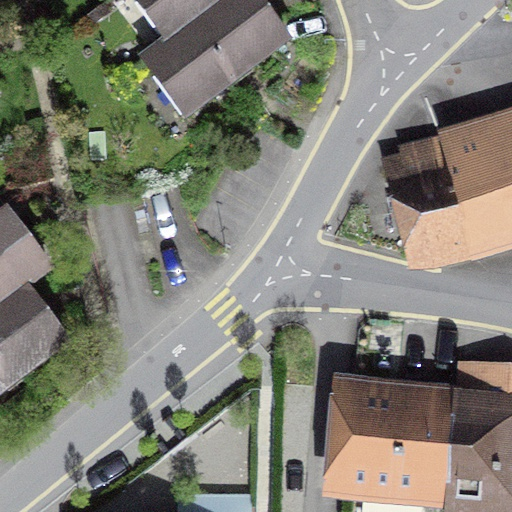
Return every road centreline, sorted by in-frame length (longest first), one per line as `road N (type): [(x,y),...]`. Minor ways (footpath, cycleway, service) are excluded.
road 1 (residential): [(276,271),(234,318),(8,511)]
road 2 (residential): [(276,271),(511,306)]
road 3 (residential): [(385,78),(276,271)]
road 4 (track): [(385,78),(511,52)]
